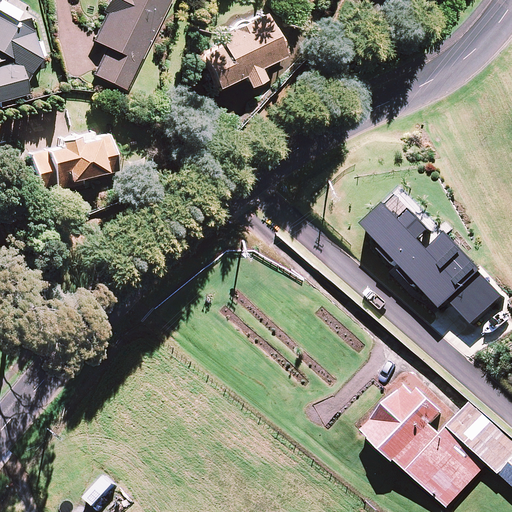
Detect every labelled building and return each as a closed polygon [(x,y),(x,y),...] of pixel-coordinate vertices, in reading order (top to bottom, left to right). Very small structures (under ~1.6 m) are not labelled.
[(14,0),(0,0),(0,99),(24,92),(26,76),(39,54),(31,29),(40,14),(14,0)] [(166,0),(105,0),(101,8),(107,11),(93,39),(106,46),(93,73),(125,88),(166,0)] [(286,50),(266,9),(215,34),(218,41),(198,51),(214,85),(240,72),(245,84),(261,76),(255,65),(286,50)] [(56,139),(57,145),(29,151),(36,189),(66,183),(64,177),(114,167),(107,135),(82,140),(81,134),(56,139)] [(367,226),(386,245),(380,251),(414,286),(418,282),(443,308),(449,302),(472,326),(499,300),(427,225),(409,206),(395,220),(385,210),(367,226)] [(442,413),(407,382),(362,432),(447,508),(487,464),(511,486),(511,441),(471,404),(442,437),(430,426),(442,413)]
